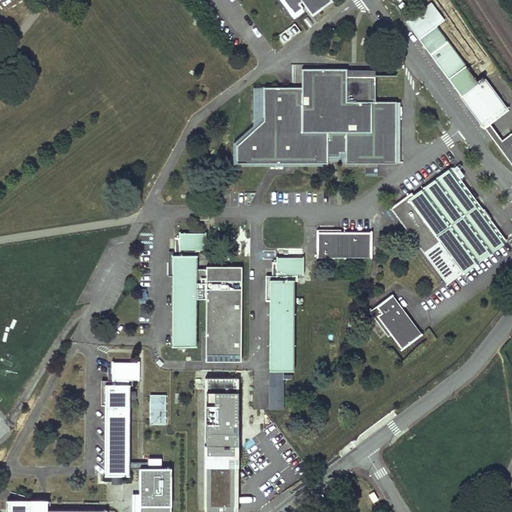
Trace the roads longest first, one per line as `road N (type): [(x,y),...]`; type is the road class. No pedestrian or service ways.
road 1 (unclassified): [(366,449),(464,375),(511,319)]
road 2 (unknown): [(93,362),(89,467),(0,475)]
road 3 (unknown): [(254,208),(256,372)]
